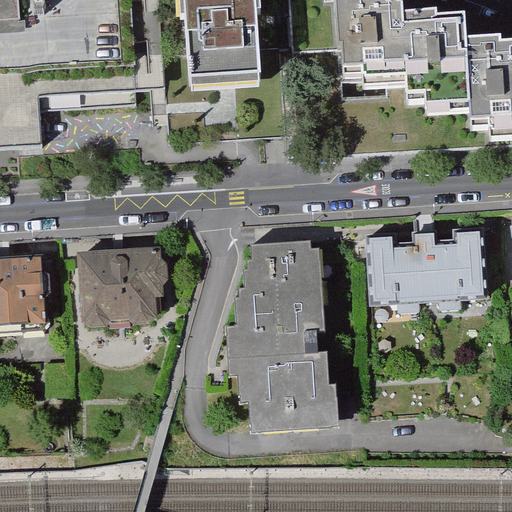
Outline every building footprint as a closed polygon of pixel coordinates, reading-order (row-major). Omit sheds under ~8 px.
[(0,0),(0,161),(43,159),(41,116),(137,112),(131,0),(0,0)] [(185,0),(189,95),(260,92),(256,0),(185,0)] [(326,0),(290,0),(303,160),(470,153),(469,141),(468,123),(424,126),(423,114),(402,116),(401,100),(343,104),(342,89),(333,90),(327,2),(326,0)] [(396,22),(395,3),(364,5),(363,0),(354,0),(327,2),(333,90),(342,89),(343,104),(401,100),(396,22)] [(424,126),(468,123),(463,49),(462,24),(435,25),(434,19),(396,22),(401,100),(402,116),(423,114),(424,126)] [(469,141),(488,140),(489,153),(511,151),(511,52),(500,53),(500,47),(463,49),(468,123),(469,141)] [(394,238),(365,240),(369,316),(398,314),(398,321),(420,319),(420,313),(441,312),(441,318),(462,317),(461,310),(489,309),(485,233),(454,234),(455,244),(438,245),(437,235),(414,237),(414,247),(395,249),(394,238)] [(252,441),(340,437),(338,394),(331,394),(329,359),(322,359),(321,338),(326,338),(322,252),(313,253),(312,245),(254,248),(255,263),(250,263),(250,273),(246,273),(246,293),(240,293),(240,302),(236,303),(237,331),(227,332),(229,383),(239,382),(241,411),(250,411),(252,441)] [(154,259),(77,263),(80,328),(87,332),(99,331),(105,325),(124,324),(132,330),(145,329),(150,321),(149,300),(156,300),(157,293),(162,284),(161,272),(155,266),(154,259)] [(44,264),(0,267),(0,333),(50,330),(44,264)]
